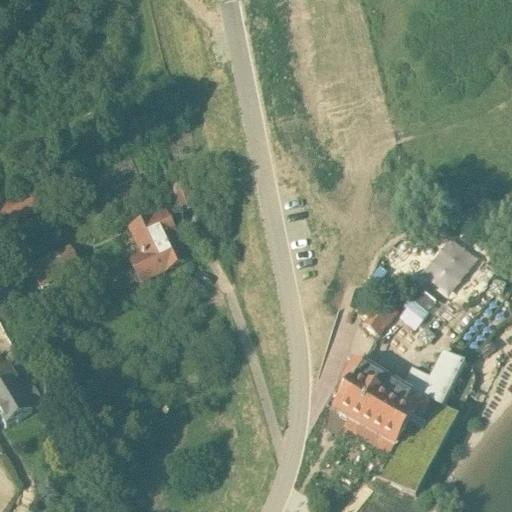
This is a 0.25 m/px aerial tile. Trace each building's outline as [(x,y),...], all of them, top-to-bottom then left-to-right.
[(34,184),(0,201),(0,233),(47,209),(34,184)] [(188,262),(165,214),(131,231),(143,257),(130,263),(141,284),(188,262)] [(68,249),(34,266),(43,285),(77,268),(68,249)] [(427,273),(450,294),(472,271),(449,249),(427,273)] [(404,308),(423,322),(442,297),(423,283),(404,308)] [(382,303),(363,327),(378,339),(397,315),(382,303)] [(390,455),(376,478),(401,491),(405,493),(416,498),(424,482),(458,417),(443,409),(465,366),(446,355),(428,384),(415,376),(408,387),(411,389),(407,396),(364,369),(354,362),(341,382),(350,388),(335,413),(338,415),(339,417),(342,419),(343,418),(350,423),(346,429),(356,435),(360,429),(383,443),(379,448),(390,455)] [(33,413),(32,411),(41,406),(31,388),(24,392),(8,365),(0,369),(0,391),(0,392),(0,418),(6,429),(33,413)]
